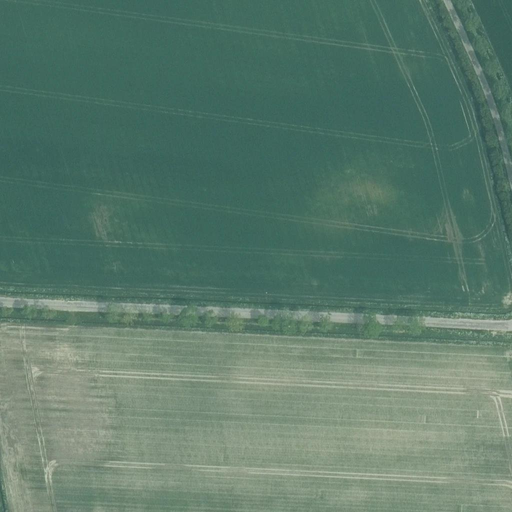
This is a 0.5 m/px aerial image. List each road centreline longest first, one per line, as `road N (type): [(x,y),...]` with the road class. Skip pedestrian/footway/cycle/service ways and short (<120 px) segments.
road 1 (unclassified): [(511,326),(0,304)]
road 2 (unclassified): [(511,178),(450,0)]
